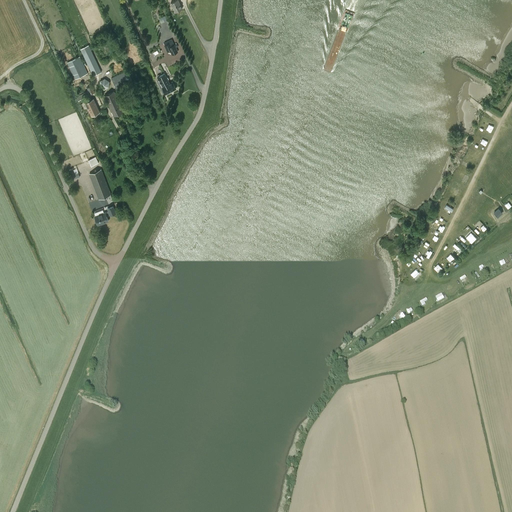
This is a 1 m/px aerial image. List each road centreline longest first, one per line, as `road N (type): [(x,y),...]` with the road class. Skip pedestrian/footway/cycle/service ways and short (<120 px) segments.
road 1 (tertiary): [(116,265),(200,112),(221,0)]
road 2 (tertiary): [(12,511),(116,265)]
road 3 (unclassified): [(0,90),(22,92),(87,238),(116,265)]
